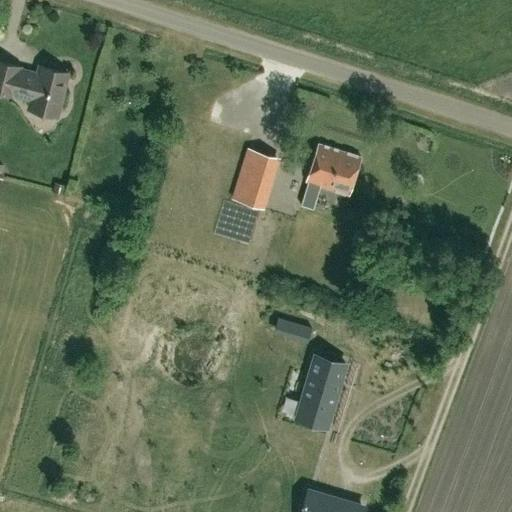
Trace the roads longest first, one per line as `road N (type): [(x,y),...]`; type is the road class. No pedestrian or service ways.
road 1 (unclassified): [(511,121),(132,0)]
road 2 (track): [(511,210),(401,511)]
